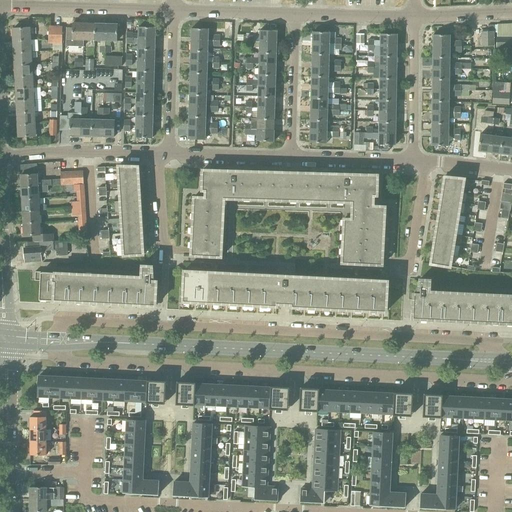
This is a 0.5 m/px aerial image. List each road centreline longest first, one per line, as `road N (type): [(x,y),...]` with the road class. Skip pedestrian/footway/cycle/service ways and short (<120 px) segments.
road 1 (residential): [(52,339),(65,361),(419,380),(500,382),(508,362)]
road 2 (residential): [(508,362),(477,341),(403,337),(69,321),(52,339)]
road 3 (secondary): [(508,362),(52,339)]
road 4 (residential): [(326,511),(86,500),(87,476),(5,474)]
road 5 (residential): [(0,6),(173,10)]
road 6 (residential): [(157,153),(0,157)]
road 7 (residential): [(290,157),(294,14)]
road 8 (residential): [(169,153),(173,10)]
road 9 (residential): [(412,160),(414,17)]
road 10 (residential): [(5,474),(4,336)]
road 11 (residential): [(412,160),(290,157)]
road 12 (residential): [(290,157),(169,153)]
road 13 (residential): [(173,10),(294,14)]
road 14 (residential): [(294,14),(414,17)]
